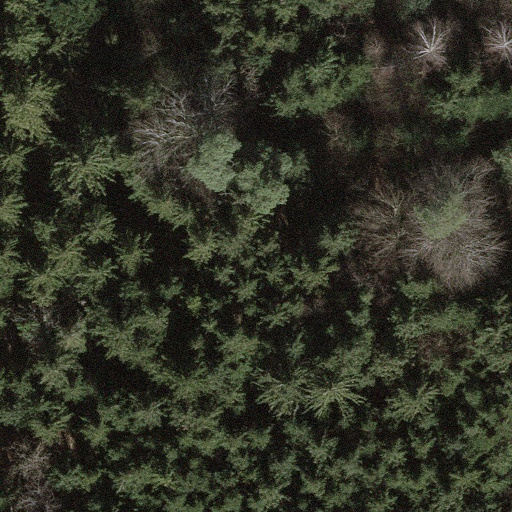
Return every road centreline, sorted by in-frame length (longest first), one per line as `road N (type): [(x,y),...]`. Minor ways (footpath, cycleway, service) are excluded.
road 1 (track): [(33,0),(22,306),(44,366),(139,511)]
road 2 (track): [(35,111),(511,121)]
